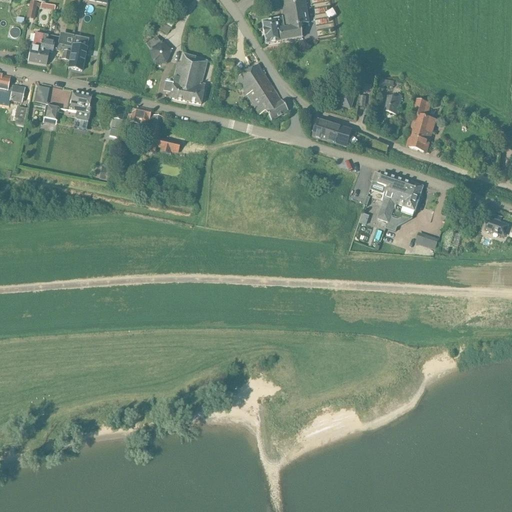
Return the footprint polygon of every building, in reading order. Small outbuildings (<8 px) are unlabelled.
[(280,11),(278,0),(274,0),(271,1),(273,12),(280,11)] [(281,7),(285,27),(285,29),(278,31),(280,43),(301,39),(298,26),(301,26),(300,16),(306,15),(303,0),(292,0),(293,5),(281,7)] [(175,22),(174,22),(175,19),(176,20),(179,15),(171,9),(166,17),(163,23),(158,30),(167,35),(171,28),(175,22)] [(261,23),(265,46),(280,43),(278,31),(285,29),(285,27),(284,27),(282,18),(277,19),(277,21),(261,23)] [(28,63),(37,65),(43,36),(35,34),(32,48),(31,47),(28,63)] [(43,36),(37,65),(46,66),(49,54),(52,54),(53,51),(63,53),(61,61),(69,62),(73,39),(65,37),(64,40),(58,39),(58,38),(47,36),(47,37),(43,36)] [(172,52),(161,43),(157,38),(146,45),(149,50),(153,64),(167,65),(172,52)] [(88,42),(74,39),(68,69),(82,72),(88,42)] [(185,89),(181,102),(201,106),(205,85),(201,84),(207,62),(182,56),(180,64),(178,64),(174,78),(181,79),(179,88),(185,89)] [(271,123),(288,112),(258,66),(236,80),(259,117),(265,113),(271,123)] [(10,77),(0,75),(0,76),(0,99),(9,101),(9,102),(22,104),(25,89),(12,86),(9,85),(10,77)] [(168,99),(181,102),(185,89),(179,88),(181,79),(174,78),(173,85),(165,83),(163,93),(170,94),(168,99)] [(377,80),(376,90),(383,91),(384,81),(377,80)] [(337,105),(350,110),(355,95),(342,91),(337,105)] [(69,112),(76,114),(75,120),(77,123),(86,125),(88,123),(89,117),(91,109),(89,108),(91,97),(73,93),(70,106),(69,112)] [(385,113),(393,115),(399,116),(403,96),(394,94),(393,98),(389,97),(385,113)] [(412,117),(415,117),(416,116),(424,119),(426,110),(430,111),(432,106),(417,101),(412,117)] [(42,125),(56,128),(60,109),(46,106),(42,125)] [(125,122),(123,121),(126,109),(115,107),(109,138),(122,141),(125,122)] [(147,126),(147,129),(150,129),(148,139),(146,138),(145,144),(147,145),(145,153),(154,155),(156,147),(162,148),(161,153),(169,155),(170,150),(178,152),(179,144),(164,140),(163,142),(158,141),(163,118),(150,116),(151,111),(133,107),(131,116),(128,115),(126,122),(130,123),(130,126),(135,127),(137,125),(139,125),(139,124),(147,126)] [(16,126),(24,127),(27,109),(16,108),(15,119),(17,120),(16,126)] [(424,119),(416,116),(415,117),(406,147),(426,153),(435,122),(424,119)] [(312,137),(321,140),(327,142),(333,144),(338,127),(330,125),(318,121),(312,137)] [(338,127),(333,144),(347,148),(352,132),(338,127)] [(298,150),(294,163),(300,164),(303,151),(298,150)] [(381,175),(381,176),(375,173),(372,183),(369,191),(384,197),(382,202),(383,202),(377,221),(379,221),(389,225),(392,217),(394,209),(397,210),(402,197),(404,192),(388,186),(391,179),(381,175)] [(404,192),(402,197),(406,198),(410,186),(410,185),(391,179),(388,186),(404,192)] [(402,197),(397,210),(394,209),(392,217),(392,220),(398,222),(401,220),(403,215),(413,218),(415,213),(423,187),(412,184),(411,186),(410,185),(410,186),(406,198),(402,197)] [(504,225),(489,220),(485,230),(500,236),(504,225)] [(439,241),(425,236),(421,247),(435,252),(439,241)]
